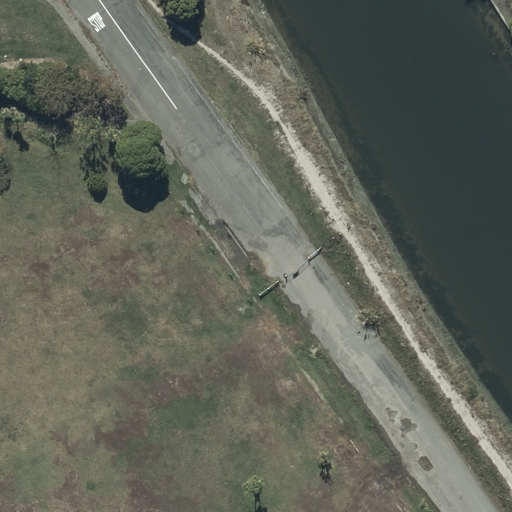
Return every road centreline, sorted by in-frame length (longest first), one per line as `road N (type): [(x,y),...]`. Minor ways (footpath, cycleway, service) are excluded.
road 1 (unclassified): [(99,0),(292,272)]
road 2 (track): [(292,272),(459,511)]
